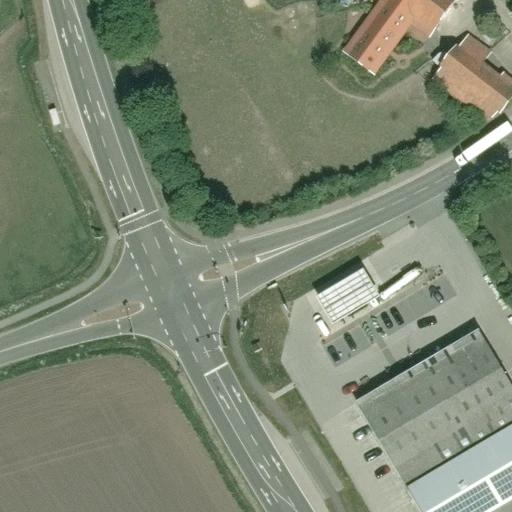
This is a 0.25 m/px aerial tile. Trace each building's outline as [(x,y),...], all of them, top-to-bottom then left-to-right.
[(384,0),(344,55),(375,77),(414,24),(435,40),(464,0),(384,0)] [(511,69),(466,38),(435,84),(489,121),(511,87),(511,69)] [(383,256),(416,316),(459,292),(426,232),(383,256)] [(282,304),(308,352),(388,308),(361,260),(282,304)] [(511,398),(477,337),(352,408),(411,511),(501,511),(511,506),(511,398)]
